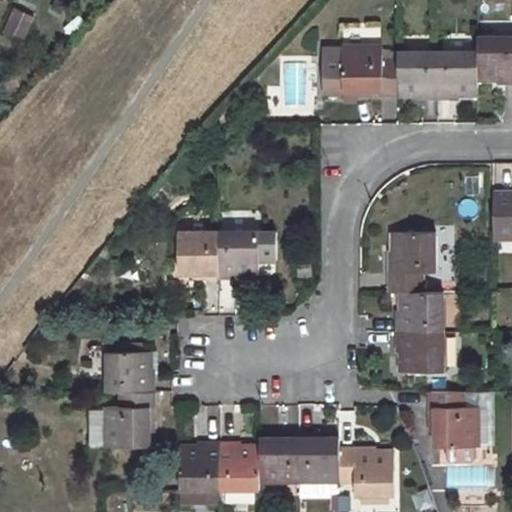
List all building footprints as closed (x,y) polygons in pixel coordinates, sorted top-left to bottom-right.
[(17,6),(4,27),(23,39),(35,17),(17,6)] [(511,34),(478,35),(478,49),(478,78),(498,78),(498,84),(511,83),(511,34)] [(383,46),(308,46),(308,89),(346,88),(355,88),(363,88),(363,94),(397,92),(397,50),(383,50),(383,46)] [(478,49),(437,50),(437,98),(457,97),(457,93),(478,92),(478,78),(478,49)] [(437,50),(397,50),(397,92),(417,92),(417,98),(437,98),(437,50)] [(346,88),(346,101),(356,101),(355,88),(346,88)] [(511,192),(494,193),(494,224),(511,223),(511,192)] [(511,223),(494,224),(494,235),(511,235),(511,223)] [(219,230),(179,230),(179,272),(199,272),(199,277),(219,277),(219,230)] [(277,230),(219,230),(219,277),(240,277),(240,272),(259,271),(259,258),(277,258),(277,230)] [(394,251),(390,251),(390,291),(400,291),(437,291),(437,232),(394,232),(394,251)] [(437,291),(400,291),(400,311),(396,311),(396,331),(444,331),(444,291),(437,291)] [(444,331),(396,331),(397,352),(401,352),(401,371),(444,371),(444,331)] [(150,350),(107,351),(107,391),(155,390),(154,369),(150,369),(150,350)] [(155,390),(107,391),(107,406),(90,406),(90,445),(150,445),(150,426),(155,426),(155,390)] [(466,391),(429,391),(429,427),(434,427),(435,446),(477,446),(476,405),(467,406),(466,391)] [(280,437),(260,437),(260,445),(260,480),(301,479),(301,431),(280,432),(280,437)] [(320,431),(301,431),(301,479),(340,479),(340,447),(340,437),(320,437),(320,431)] [(220,441),(200,441),(200,446),(180,447),(180,489),(220,489),(220,441)] [(240,441),(220,441),(220,489),(260,489),(260,480),(260,445),(240,445),(240,441)] [(376,447),(340,447),(340,479),(340,483),(357,483),(357,495),(396,495),(395,452),(376,452),(376,447)]
